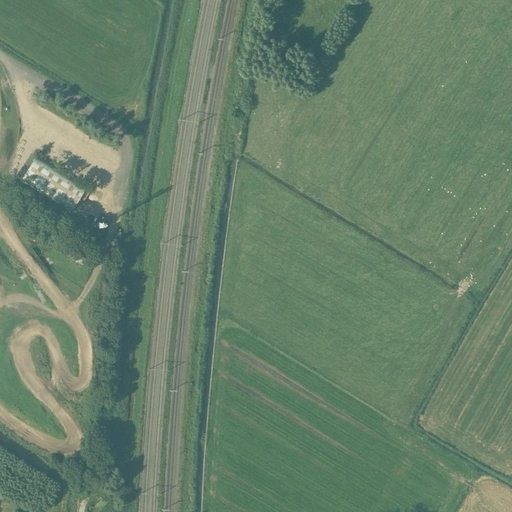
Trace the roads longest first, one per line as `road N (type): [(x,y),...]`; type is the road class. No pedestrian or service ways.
road 1 (track): [(196,511),(202,347),(227,167),(247,147),(303,158),(322,152),(343,67),(379,0)]
road 2 (track): [(82,511),(83,501),(117,485),(126,471),(144,258),(189,0)]
road 3 (track): [(65,309),(89,286),(111,231),(129,144),(19,68)]
